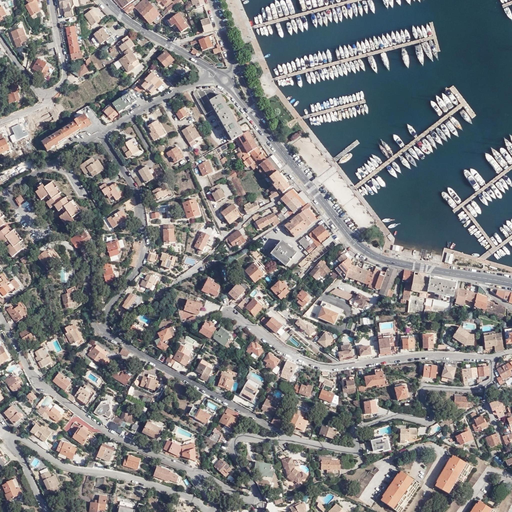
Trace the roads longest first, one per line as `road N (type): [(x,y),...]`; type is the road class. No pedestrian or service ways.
road 1 (residential): [(211,80),(182,87),(103,132),(139,196),(144,244),(139,268),(108,311),(108,330),(291,439)]
road 2 (secondary): [(249,109),(358,244),(385,259),(484,278)]
road 3 (residential): [(291,439),(352,449),(358,427),(399,414),(430,420),(435,409),(425,388),(482,386),(495,358)]
road 4 (residential): [(228,311),(323,365),(425,354),(495,358)]
road 5 (residential): [(0,311),(40,381),(108,432),(202,475)]
road 6 (residential): [(12,438),(58,463),(190,495),(211,511),(202,475)]
road 7 (residential): [(52,0),(66,69),(57,88),(36,88),(0,36)]
road 8 (secondary): [(116,10),(218,74)]
